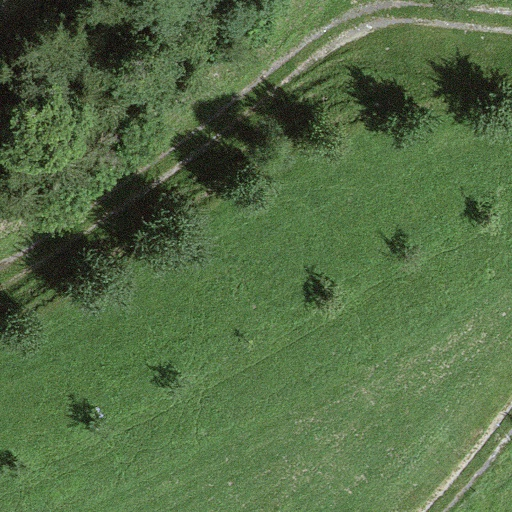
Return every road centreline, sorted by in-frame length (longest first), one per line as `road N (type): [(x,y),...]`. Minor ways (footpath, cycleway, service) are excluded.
road 1 (track): [(511,20),(393,12),(342,27),(135,186),(0,271)]
road 2 (track): [(433,511),(511,415)]
